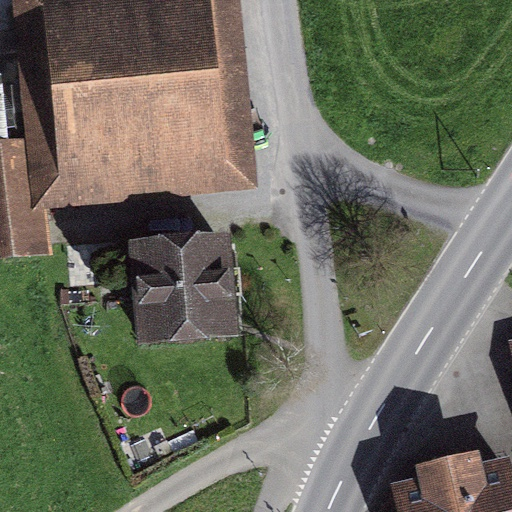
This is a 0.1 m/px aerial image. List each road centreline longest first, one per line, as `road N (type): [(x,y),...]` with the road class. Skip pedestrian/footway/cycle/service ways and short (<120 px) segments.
road 1 (unclassified): [(267,0),(317,402)]
road 2 (tertiary): [(511,193),(360,431)]
road 3 (residential): [(317,402),(129,511)]
